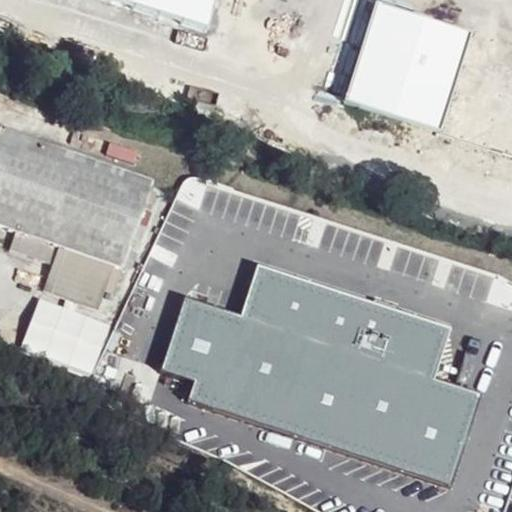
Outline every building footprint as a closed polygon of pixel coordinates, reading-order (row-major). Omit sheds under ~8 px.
[(99,0),(208,32),(219,0),(99,0)] [(345,104),(441,132),(454,89),(470,34),(374,4),(345,104)] [(475,93),(454,89),(441,132),(437,151),(511,166),(511,94),(478,86),(475,93)] [(52,266),(43,292),(97,311),(113,268),(122,271),(144,207),(149,194),(151,187),(0,133),(0,227),(0,228),(0,229),(0,236),(13,241),(10,250),(52,266)] [(149,194),(144,207),(149,209),(153,196),(149,194)] [(447,321),(259,267),(243,317),(185,296),(163,368),(195,379),(188,398),(450,487),(480,394),(432,379),(447,321)] [(108,328),(39,299),(20,345),(88,374),(108,328)]
